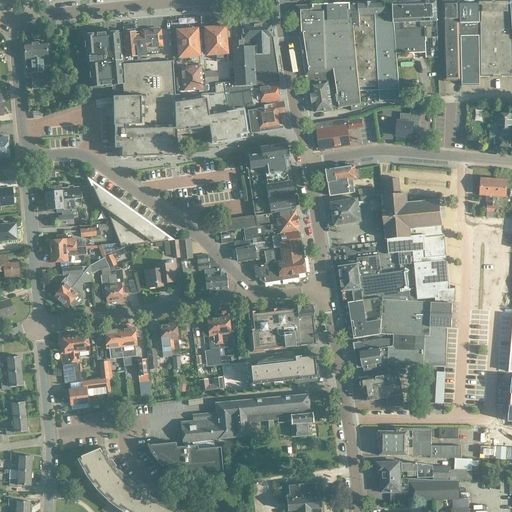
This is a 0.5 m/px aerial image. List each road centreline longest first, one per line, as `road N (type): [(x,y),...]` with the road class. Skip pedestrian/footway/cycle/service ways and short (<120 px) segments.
road 1 (residential): [(270,296),(252,290),(175,217),(83,155),(24,158)]
road 2 (residential): [(270,296),(40,329)]
road 3 (residential): [(357,511),(322,290)]
road 4 (residential): [(11,18),(219,0)]
road 5 (residential): [(46,511),(40,329)]
road 6 (residential): [(306,162),(278,0)]
road 7 (residential): [(40,329),(24,167)]
road 8 (residential): [(24,158),(11,18)]
road 9 (residential): [(421,153),(426,101),(511,95)]
road 10 (residential): [(322,290),(306,162)]
